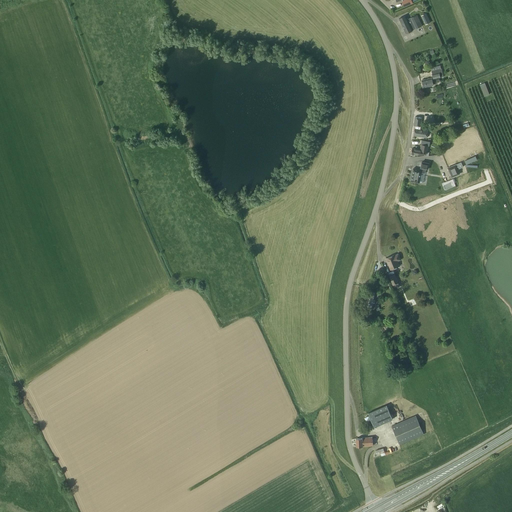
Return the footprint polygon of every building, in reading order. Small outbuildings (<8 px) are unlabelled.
[(431,22),(426,13),(421,15),(426,25),(431,22)] [(422,26),(417,15),(407,19),(405,16),(399,18),(406,33),(422,26)] [(433,77),(422,80),(424,87),(433,85),(433,84),(439,82),(439,81),(439,78),(444,77),(441,68),(431,71),(433,77)] [(484,96),(490,94),(486,82),(481,84),(484,96)] [(416,125),(421,126),(422,118),(415,117),(414,125),(416,125)] [(415,128),(414,135),(426,137),(427,130),(421,129),(415,128)] [(412,148),(411,154),(418,155),(418,154),(425,155),(425,152),(427,152),(428,146),(429,146),(430,143),(430,142),(422,140),(421,142),(420,149),(412,148)] [(475,156),(465,161),(466,165),(477,160),(475,156)] [(411,181),(419,183),(421,172),(425,173),(426,169),(428,170),(430,163),(422,161),(420,168),(421,168),(421,170),(413,168),(411,181)] [(448,168),(452,177),(460,174),(458,169),(463,167),(461,162),(448,168)] [(442,183),(445,190),(456,186),(453,179),(442,183)] [(395,254),(386,258),(390,269),(400,266),(398,261),(401,260),(398,253),(395,255),(395,254)] [(399,283),(395,274),(389,276),(393,285),(394,287),(399,285),(398,283),(399,283)] [(376,293),(368,291),(365,307),(373,308),(373,304),(374,304),(375,299),(376,293)] [(393,419),(387,405),(368,413),(375,427),(393,419)] [(424,434),(416,415),(391,426),(400,445),(424,434)] [(373,445),(372,436),(356,438),(357,447),(373,445)]
